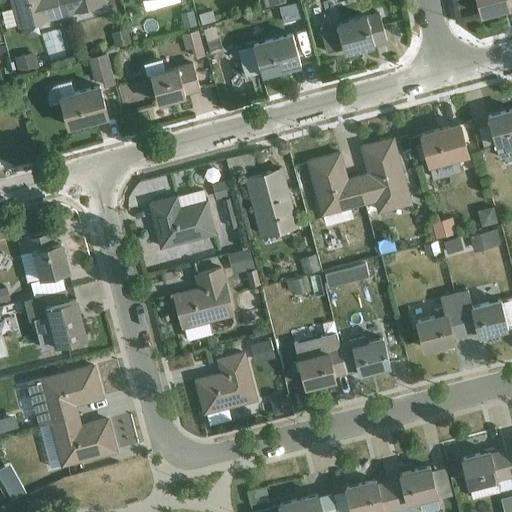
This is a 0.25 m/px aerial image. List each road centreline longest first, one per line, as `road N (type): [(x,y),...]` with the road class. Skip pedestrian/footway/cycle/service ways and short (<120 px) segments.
road 1 (residential): [(81,169),(162,436),(183,457),(302,438),(511,385)]
road 2 (residential): [(81,169),(442,71)]
